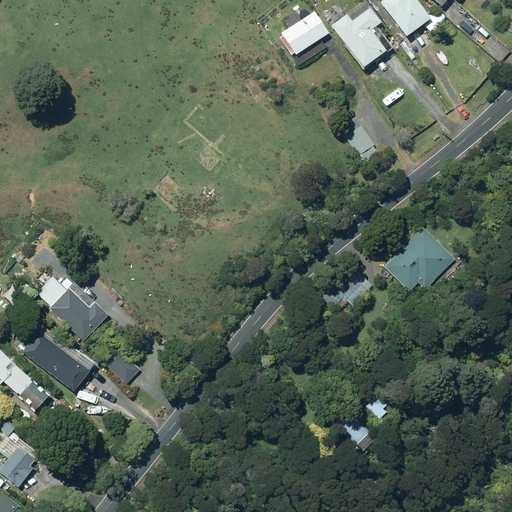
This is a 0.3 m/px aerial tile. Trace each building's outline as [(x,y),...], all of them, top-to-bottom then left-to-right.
[(412,0),(382,0),(378,4),(403,38),(428,20),(412,0)] [(429,0),(438,8),(445,0),(453,0),(455,2),(457,0),(429,0)] [(329,26),(359,69),(382,53),(368,32),(379,24),(367,9),(350,22),(345,15),(329,26)] [(293,56),(326,34),(312,12),(278,35),(280,36),(277,38),(288,56),(291,55),(293,56)] [(359,126),(343,138),(356,157),(358,156),(363,163),(377,154),(371,146),(373,146),(359,126)] [(35,245),(44,236),(36,228),(27,236),(35,245)] [(454,260),(421,228),(382,268),(406,293),(415,284),(423,291),(454,260)] [(351,308),(371,286),(355,272),(335,294),(351,308)] [(48,307),(81,340),(108,313),(73,281),(66,288),(50,274),(35,291),(50,305),(48,307)] [(21,352),(72,390),(88,369),(36,330),(21,352)] [(125,383),(139,368),(114,346),(100,360),(125,383)] [(0,381),(2,380),(13,391),(11,393),(33,411),(47,395),(40,390),(42,388),(38,385),(36,386),(29,379),(29,377),(0,349),(0,381)] [(371,411),(379,417),(385,410),(382,407),(387,401),(383,398),(371,411)] [(0,428),(7,435),(15,426),(0,413),(0,428)] [(355,444),(369,430),(350,413),(337,426),(355,444)] [(0,471),(17,486),(33,467),(29,464),(39,453),(18,435),(4,452),(9,456),(3,463),(0,460),(0,471)] [(0,492),(0,511),(21,511),(22,511),(15,506),(17,505),(0,492)]
